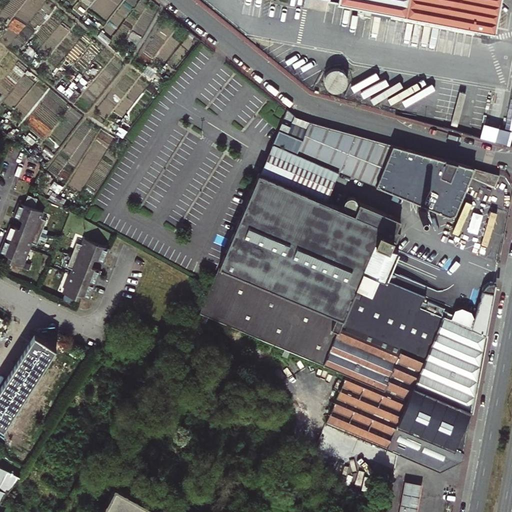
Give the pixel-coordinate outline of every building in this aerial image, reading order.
[(332,0),(494,30),(499,0),(332,0)] [(320,83),(344,92),(351,74),(327,65),(320,83)] [(488,121),(491,90),(483,89),(480,121),(488,121)] [(502,126),(503,111),(495,111),(494,125),(502,126)] [(271,144),(338,171),(376,186),(391,145),(308,122),(297,117),(293,115),(289,125),(280,122),(271,144)] [(271,144),(269,143),(259,167),(256,173),(328,203),(338,171),(271,144)] [(391,145),(376,186),(454,217),(459,202),(468,180),(495,187),(497,175),(391,145)] [(411,385),(470,410),(494,284),(488,285),(483,288),(480,292),(471,326),(445,317),(447,312),(441,310),(442,308),(427,302),(426,304),(421,301),(423,296),(385,280),(391,264),(397,250),(387,246),(398,219),(358,202),(353,213),(256,174),(213,278),(199,313),(345,374),(319,437),(379,462),(386,448),(396,423),(411,385)] [(7,224),(0,241),(0,252),(6,255),(4,259),(20,265),(29,241),(35,243),(44,221),(38,218),(41,211),(31,208),(35,198),(26,194),(22,204),(17,202),(11,216),(20,220),(17,228),(7,224)] [(425,207),(423,207),(422,206),(421,206),(420,206),(419,207),(417,208),(417,209),(416,210),(416,211),(416,212),(416,213),(416,215),(417,216),(418,216),(419,217),(420,218),(421,218),(422,218),(424,217),(425,217),(426,216),(426,215),(427,214),(427,213),(427,211),(427,210),(426,209),(426,208),(425,207)] [(71,269),(61,294),(76,299),(78,296),(88,299),(99,271),(89,267),(92,260),(102,263),(108,249),(83,239),(80,245),(74,243),(65,267),(71,269)] [(54,345),(36,333),(33,332),(0,384),(0,425),(1,427),(54,345)] [(396,423),(463,451),(470,410),(411,385),(396,423)] [(386,448),(398,453),(440,470),(461,458),(463,451),(396,423),(386,448)] [(17,475),(6,469),(0,481),(0,489),(4,492),(6,490),(8,485),(10,486),(13,481),(17,475)] [(407,482),(404,494),(419,497),(421,486),(407,482)] [(164,511),(115,485),(99,511),(164,511)] [(402,505),(403,505),(416,508),(419,497),(404,494),(402,504),(402,505)]
